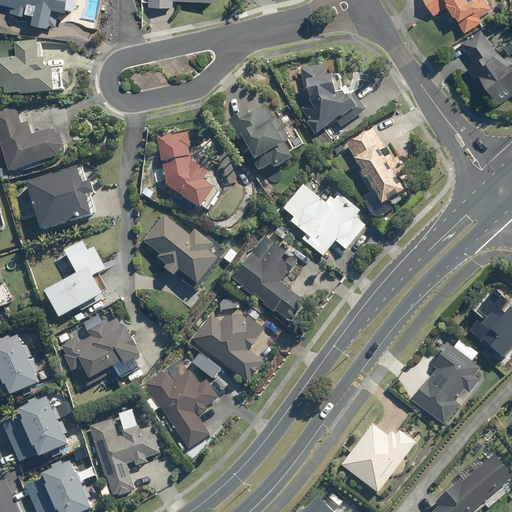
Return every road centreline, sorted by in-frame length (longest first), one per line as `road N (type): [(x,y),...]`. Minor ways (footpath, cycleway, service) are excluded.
road 1 (secondary): [(203,511),(254,467),(404,264),(477,195)]
road 2 (secondary): [(496,218),(405,307),(308,439),(241,511)]
road 3 (residential): [(253,30),(196,89),(182,92),(133,102),(114,93),(109,75),(133,55)]
road 4 (residential): [(133,55),(253,30)]
